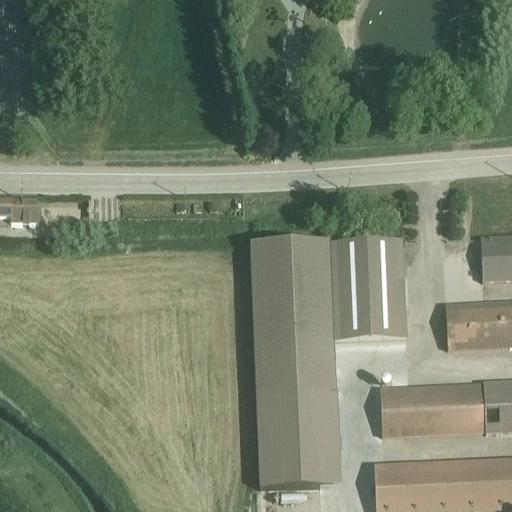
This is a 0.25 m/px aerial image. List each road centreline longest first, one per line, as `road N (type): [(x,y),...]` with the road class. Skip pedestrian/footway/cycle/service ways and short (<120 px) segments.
road 1 (residential): [(511,164),(333,179),(0,184)]
road 2 (unknown): [(432,170),(427,369)]
road 3 (unknown): [(300,0),(291,180)]
